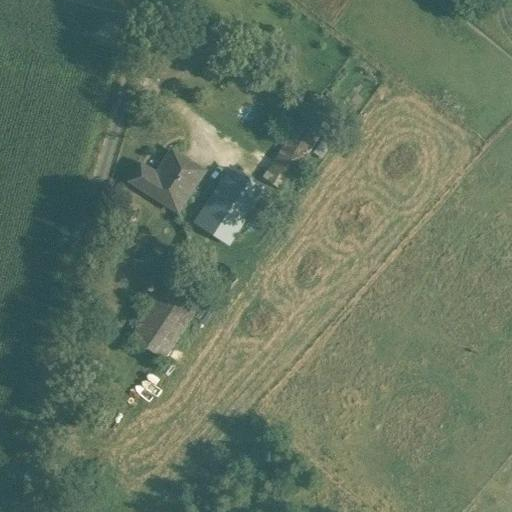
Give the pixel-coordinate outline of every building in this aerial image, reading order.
[(247,0),(216,0),(172,66),(196,82),(249,1),(247,0)] [(339,64),(268,171),(288,184),(358,77),(339,64)] [(173,151),(157,175),(141,165),(130,181),(177,211),(203,171),(173,151)] [(263,189),(232,169),(225,180),(256,199),(263,189)] [(225,180),(197,223),(228,242),(256,199),(225,180)] [(189,237),(139,206),(125,229),(175,260),(189,237)] [(174,271),(130,337),(164,359),(208,292),(174,271)]
